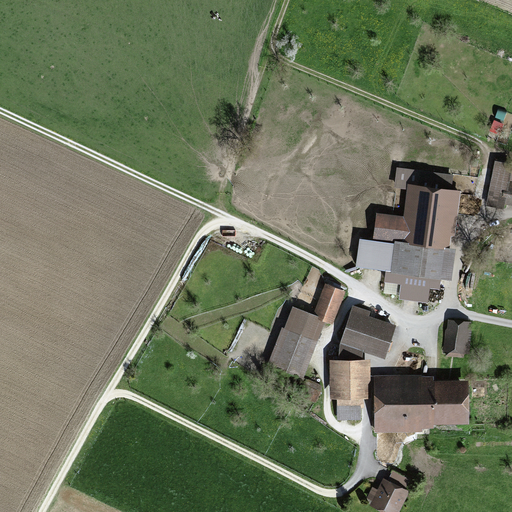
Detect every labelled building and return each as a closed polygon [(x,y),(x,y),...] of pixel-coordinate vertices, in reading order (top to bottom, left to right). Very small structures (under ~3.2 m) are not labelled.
[(510,184),(511,175),(511,168),(496,164),(486,207),(503,211),(505,203),(510,184)] [(442,286),(454,179),(397,172),(395,188),(410,190),(406,222),(377,219),(374,241),(394,243),(393,248),(390,276),(389,280),(442,286)] [(393,248),(359,245),(357,273),(390,276),(393,248)] [(342,295),(327,289),(315,318),(324,322),(330,324),(342,295)] [(301,379),(324,322),(315,318),(295,310),(272,368),(301,379)] [(368,315),(354,310),(341,347),(363,354),(383,361),(393,331),(366,322),(368,315)] [(470,327),(449,324),(446,352),(466,354),(470,327)] [(363,354),(341,347),(341,365),(362,365),(363,354)] [(337,401),(338,420),(359,420),(359,400),(367,400),(367,365),(362,365),(341,365),(332,365),(332,401),(337,401)] [(431,382),(375,383),(376,430),(433,429),(433,425),(467,425),(467,388),(431,389),(431,382)] [(320,393),(306,386),(301,395),(315,402),(320,393)] [(407,479),(393,472),(389,481),(383,478),(377,491),(372,488),(369,495),(374,498),(371,503),(389,511),(395,511),(407,489),(403,488),(407,479)]
